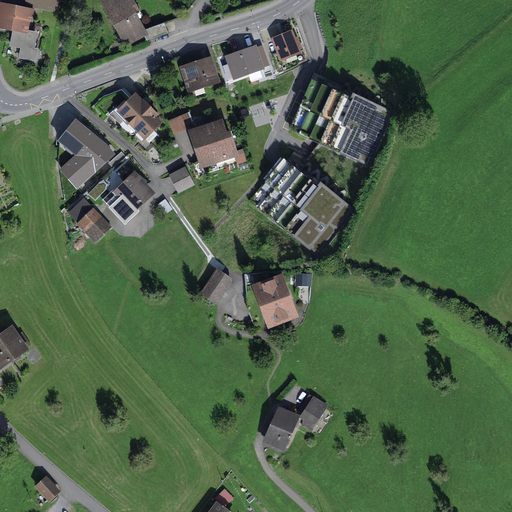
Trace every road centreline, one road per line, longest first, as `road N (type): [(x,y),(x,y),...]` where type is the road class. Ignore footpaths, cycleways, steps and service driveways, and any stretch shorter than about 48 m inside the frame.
road 1 (residential): [(232,306),(237,273),(216,261),(141,159),(59,91)]
road 2 (tertiary): [(59,91),(266,19),(299,0)]
road 3 (residential): [(0,418),(97,511)]
